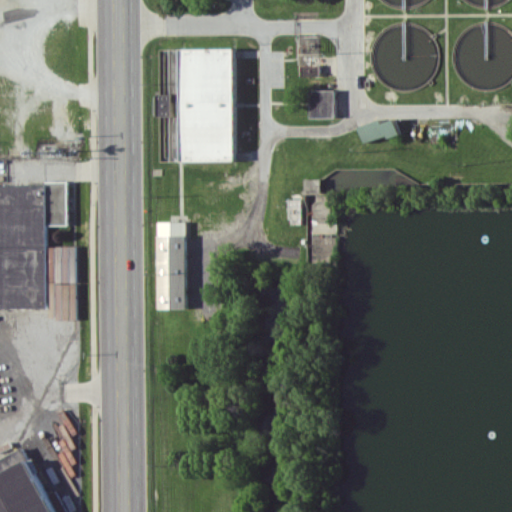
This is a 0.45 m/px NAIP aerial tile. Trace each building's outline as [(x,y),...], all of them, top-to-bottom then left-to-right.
[(157,49),(236,49),(236,53),(236,160),(180,160),(158,160),(157,49)] [(301,65),(301,76),(320,75),(320,65),(301,65)] [(308,90),(334,89),(335,115),(309,116),(308,90)] [(357,128),(379,117),(381,122),(391,117),(398,132),(389,137),(386,131),(363,142),(357,128)] [(0,183),(42,183),(64,183),(64,225),(41,225),(42,304),(0,304),(0,183)] [(158,221),(180,221),(185,221),(186,306),(158,306),(158,221)] [(0,511),(0,475),(29,461),(54,511),(0,511)]
